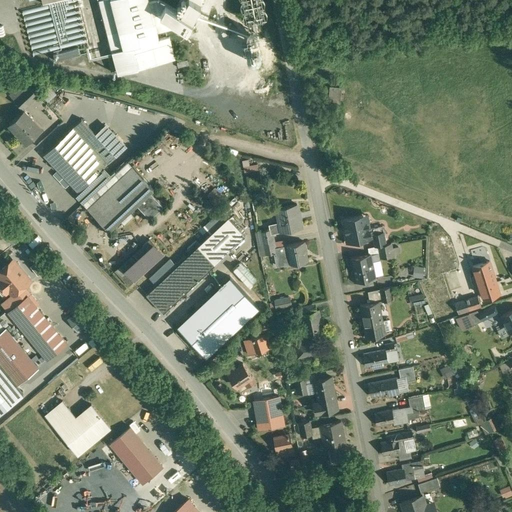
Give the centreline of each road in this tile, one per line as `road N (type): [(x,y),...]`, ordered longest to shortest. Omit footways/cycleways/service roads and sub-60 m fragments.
road 1 (residential): [(0,162),(294,511)]
road 2 (residential): [(312,161),(381,511)]
road 3 (unclassified): [(0,73),(170,110),(312,161)]
road 4 (residential): [(280,0),(312,161)]
